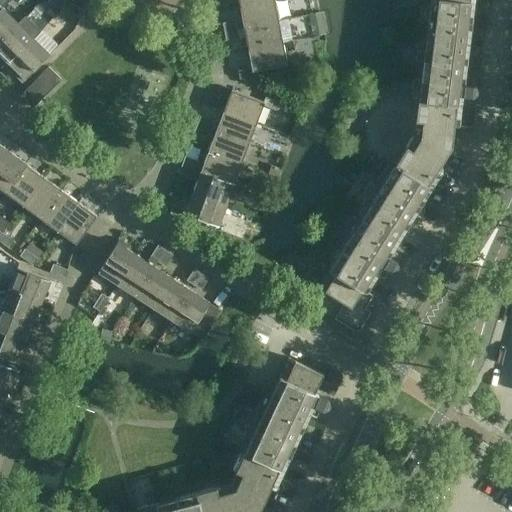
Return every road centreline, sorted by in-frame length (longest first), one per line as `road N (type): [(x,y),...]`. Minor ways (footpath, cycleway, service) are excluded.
road 1 (tertiary): [(510,208),(425,309),(331,511)]
road 2 (tertiary): [(383,511),(445,411),(510,208)]
road 3 (residential): [(359,375),(485,138)]
road 4 (residential): [(294,511),(359,375)]
road 5 (residential): [(256,383),(281,335),(359,375)]
road 6 (residential): [(485,138),(502,0)]
